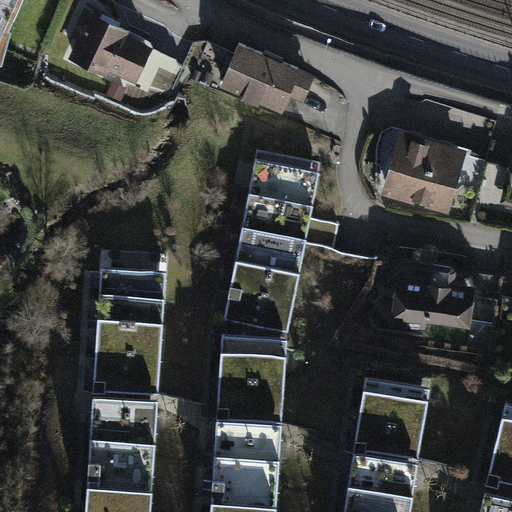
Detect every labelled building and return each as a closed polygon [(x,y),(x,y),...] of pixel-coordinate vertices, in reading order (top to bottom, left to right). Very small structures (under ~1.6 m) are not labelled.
[(0,0),(0,66),(2,67),(31,0),(0,0)] [(113,76),(141,88),(157,51),(132,39),(135,33),(90,13),(68,62),(111,81),(113,76)] [(219,93),(235,53),(201,39),(185,79),(219,93)] [(243,46),(221,94),(292,125),(314,77),(243,46)] [(469,153),(402,134),(384,196),(451,215),(469,153)] [(293,336),(325,171),(258,159),(227,324),(293,336)] [(162,401),(172,275),(105,270),(95,396),(162,401)] [(392,321),(475,332),(480,286),(398,276),(392,321)] [(288,427),(293,336),(227,324),(218,421),(288,427)] [(424,466),(438,391),(369,379),(356,454),(424,466)] [(152,511),(162,401),(95,396),(85,511),(152,511)] [(511,501),(511,402),(487,495),(511,501)] [(279,511),(288,427),(218,421),(209,511),(279,511)] [(415,511),(424,466),(356,454),(345,511),(415,511)] [(511,511),(511,501),(487,495),(482,511),(511,511)]
